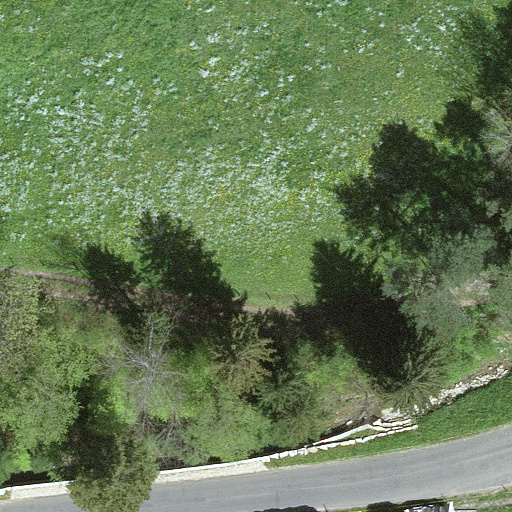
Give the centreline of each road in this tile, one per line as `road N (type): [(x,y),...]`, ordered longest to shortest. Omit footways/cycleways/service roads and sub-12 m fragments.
road 1 (track): [(0,275),(279,318),(379,313),(511,285)]
road 2 (tertiary): [(92,511),(384,478),(511,452)]
